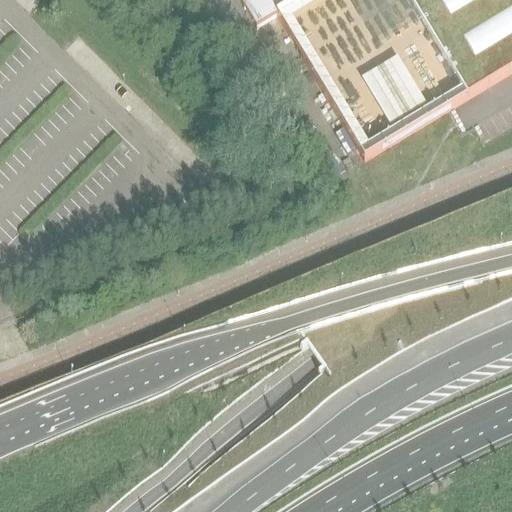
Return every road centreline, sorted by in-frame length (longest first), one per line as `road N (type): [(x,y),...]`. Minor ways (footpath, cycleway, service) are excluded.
road 1 (trunk): [(511,288),(249,364),(0,456)]
road 2 (trunk): [(511,253),(322,362),(138,511)]
road 3 (trunk): [(511,350),(351,428),(222,511)]
road 4 (trunk): [(334,493),(511,400)]
road 5 (unknown): [(0,6),(92,115)]
